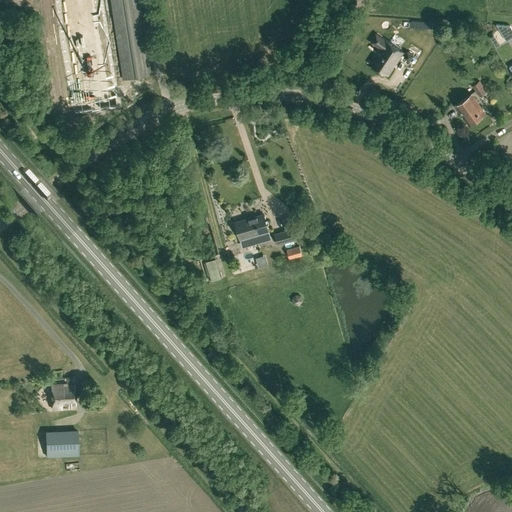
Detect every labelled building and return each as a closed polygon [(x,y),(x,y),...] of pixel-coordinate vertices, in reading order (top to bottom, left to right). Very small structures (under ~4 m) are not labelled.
[(117,105),(100,0),(57,0),(75,111),(117,105)] [(110,0),(123,79),(151,74),(139,0),(110,0)] [(511,43),(509,39),(511,37),(511,27),(511,25),(507,27),(506,25),(499,29),(496,25),(488,31),(498,46),(496,47),(499,52),(511,43)] [(386,40),(371,63),(388,74),(403,51),(386,40)] [(403,58),(410,62),(414,56),(408,51),(403,58)] [(479,97),(487,91),(480,80),(472,85),(479,97)] [(469,124),(485,112),(472,93),(455,104),(469,124)] [(418,125),(422,116),(400,104),(396,112),(418,125)] [(240,239),(269,230),(264,214),(249,219),(248,217),(235,221),(240,239)] [(274,233),(278,245),(298,239),(294,227),(274,233)] [(257,249),(255,243),(248,245),(250,251),(257,249)] [(291,262),(304,259),(299,245),(286,248),(291,262)] [(271,257),(262,259),(264,268),(273,266),(271,257)] [(61,405),(76,404),(75,383),(67,384),(67,382),(51,383),(52,407),(61,407),(61,405)] [(47,457),(79,455),(78,427),(46,429),(47,457)] [(0,444),(36,443),(35,432),(0,433),(0,444)] [(0,459),(42,458),(41,444),(0,445),(0,459)]
